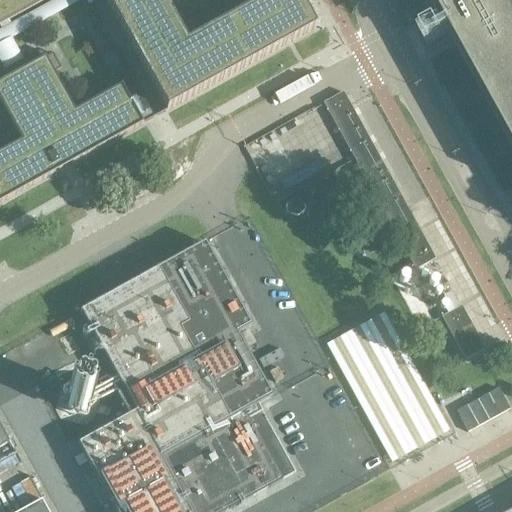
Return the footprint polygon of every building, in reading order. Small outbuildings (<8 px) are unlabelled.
[(0,0),(0,24),(44,0),(0,0)] [(104,0),(106,1),(166,111),(315,29),(299,0),(104,0)] [(511,0),(457,0),(438,11),(453,39),(442,46),(438,38),(423,46),(431,59),(456,45),(492,110),(511,147),(511,0)] [(2,152),(0,147),(0,203),(142,124),(121,85),(108,93),(106,89),(92,97),(94,101),(74,112),(53,73),(60,69),(52,54),(44,58),(41,51),(20,62),(1,73),(0,73),(0,119),(7,116),(21,141),(2,152)] [(435,260),(343,93),(323,104),(361,173),(414,271),(435,260)] [(224,511),(295,473),(257,405),(271,397),(236,334),(250,327),(204,243),(82,310),(79,312),(81,315),(115,376),(79,395),(73,395),(69,397),(65,400),(63,403),(63,408),(66,413),(70,415),(74,416),(79,415),(83,411),(86,407),(120,389),(134,412),(77,444),(113,511),(224,511)] [(485,350),(435,260),(414,271),(403,276),(428,322),(439,317),(463,362),(485,350)] [(385,304),(315,342),(329,368),(387,474),(456,436),(443,412),(385,304)] [(497,389),(455,412),(467,433),(508,410),(497,389)] [(0,423),(0,446),(9,442),(0,423)] [(48,511),(41,499),(17,511),(48,511)]
